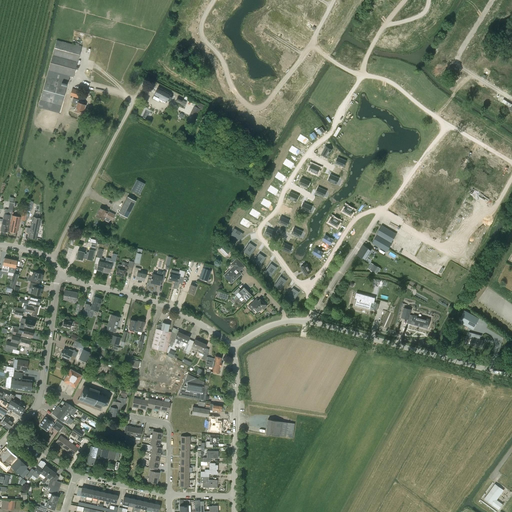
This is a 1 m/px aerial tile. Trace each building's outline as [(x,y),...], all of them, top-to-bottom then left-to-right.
[(40,99),(38,108),(42,109),(59,114),(61,105),(64,94),(67,83),(69,76),(73,77),(81,47),(57,40),(48,70),(47,77),(40,99)] [(153,96),(166,102),(170,94),(158,87),(153,96)] [(78,103),(79,100),(77,99),(77,98),(78,98),(81,91),(72,88),(69,96),(75,97),(74,98),(73,98),(72,103),(77,104),(74,112),(79,114),(78,117),(81,118),(82,115),(83,115),(84,110),(86,105),(78,103)] [(187,102),(177,97),(175,102),(184,106),(187,102)] [(193,107),(189,116),(196,119),(200,110),(193,107)] [(301,135),(297,140),(305,145),(308,140),(301,135)] [(292,146),(289,151),(296,156),(300,151),(292,146)] [(326,146),(321,154),(327,158),(332,149),(326,146)] [(338,157),(335,163),(344,167),(346,161),(338,157)] [(286,159),(283,164),(290,169),(294,164),(286,159)] [(309,162),(305,168),(313,173),(316,167),(309,162)] [(278,172),(274,178),(282,182),(285,177),(278,172)] [(331,174),(328,180),(336,184),(339,178),(331,174)] [(301,178),(299,184),(307,188),(310,182),(301,178)] [(139,195),(145,184),(136,179),(131,190),(139,195)] [(270,185),(267,190),(275,195),(278,190),(270,185)] [(318,187),(315,193),(324,197),(327,191),(318,187)] [(290,192),(287,198),(296,202),(299,196),(290,192)] [(136,201),(127,196),(118,213),(121,215),(120,216),(124,218),(125,218),(126,217),(127,218),(136,201)] [(263,198),(260,204),(268,208),(271,203),(263,198)] [(5,208),(4,214),(1,231),(8,232),(10,221),(11,221),(12,216),(14,206),(14,205),(14,203),(10,202),(9,204),(8,208),(8,209),(5,208)] [(303,203),(301,209),(309,213),(312,207),(303,203)] [(346,206),(343,212),(351,216),(354,211),(346,206)] [(108,211),(108,212),(107,212),(100,208),(96,216),(104,220),(108,222),(110,220),(112,221),(115,215),(108,211)] [(252,209),(249,214),(257,219),(260,213),(252,209)] [(12,216),(11,221),(9,231),(17,233),(20,217),(12,216)] [(280,216),(278,223),(286,226),(289,220),(280,216)] [(37,233),(39,225),(40,219),(32,218),(31,224),(30,229),(27,228),(26,232),(29,233),(28,237),(36,239),(37,233)] [(243,218),(240,223),(247,228),(251,222),(243,218)] [(332,218),(329,223),(337,228),(340,223),(332,218)] [(376,235),(377,235),(372,244),(387,252),(392,243),(392,242),(396,234),(381,225),(376,235)] [(267,228),(264,234),(272,238),(275,232),(267,228)] [(294,228),(291,234),(300,238),(302,232),(294,228)] [(234,229),(230,235),(239,240),(243,234),(234,229)] [(326,235),(323,241),(331,245),(334,240),(326,235)] [(249,243),(243,251),(250,256),(255,247),(249,243)] [(283,243),(280,249),(289,253),(292,246),(283,243)] [(365,260),(371,250),(363,245),(357,255),(365,260)] [(226,256),(229,252),(223,246),(219,249),(226,256)] [(82,258),(87,259),(87,260),(92,261),(95,251),(89,249),(88,252),(87,252),(86,254),(84,254),(84,252),(78,251),(76,258),(82,260),(82,258)] [(316,249),(313,254),(321,259),(324,253),(316,249)] [(103,271),(106,259),(101,258),(103,252),(98,251),(96,257),(99,258),(98,261),(98,264),(96,269),(103,271)] [(106,258),(106,259),(103,271),(110,272),(112,264),(111,264),(112,261),(115,262),(117,254),(112,253),(111,259),(106,258)] [(259,254),(253,262),(259,266),(265,258),(259,254)] [(3,265),(2,270),(8,272),(9,267),(11,259),(4,258),(3,265)] [(9,267),(8,272),(14,273),(15,268),(17,261),(11,259),(9,267)] [(232,282),(239,275),(239,273),(238,272),(244,266),(237,259),(231,264),(233,267),(227,272),(227,274),(225,277),(228,280),(229,279),(232,282)] [(117,268),(116,274),(124,276),(125,270),(127,271),(128,267),(132,268),(134,262),(129,261),(129,263),(125,262),(122,262),(121,265),(118,264),(117,268)] [(271,264),(265,272),(271,276),(277,268),(271,264)] [(307,264),(301,267),(305,275),(311,272),(307,264)] [(141,269),(135,267),(134,273),(137,274),(136,279),(144,281),(146,274),(139,273),(140,270),(141,269)] [(203,267),(199,278),(207,281),(211,270),(203,267)] [(179,283),(182,284),(184,278),(183,277),(185,271),(179,270),(178,276),(170,274),(169,279),(174,281),(172,288),(177,289),(179,283)] [(41,281),(43,274),(40,273),(40,272),(36,271),(36,272),(33,271),(32,276),(29,275),(27,281),(35,282),(36,279),(41,281)] [(166,272),(163,271),(162,272),(157,271),(156,275),(152,274),(150,282),(159,285),(160,281),(163,282),(166,272)] [(18,275),(14,273),(10,286),(13,287),(15,284),(18,275)] [(280,277),(274,285),(280,289),(286,281),(280,277)] [(29,288),(32,289),(31,293),(41,296),(43,289),(37,287),(38,284),(30,282),(29,288)] [(194,285),(190,284),(188,292),(194,294),(196,286),(197,283),(195,282),(194,285)] [(240,290),(238,288),(233,293),(235,295),(238,292),(246,300),(251,295),(243,287),(240,290)] [(293,288),(287,297),(293,301),(299,292),(293,288)] [(65,290),(63,300),(76,302),(78,292),(65,290)] [(356,293),(355,298),(357,299),(355,305),(370,309),(372,303),(374,303),(375,298),(356,293)] [(25,303),(24,305),(28,306),(28,304),(29,302),(32,303),(39,305),(40,300),(29,297),(28,301),(19,299),(19,302),(25,303)] [(85,305),(82,314),(88,316),(89,314),(93,315),(94,310),(98,311),(102,299),(94,297),(91,307),(87,305),(85,305)] [(255,303),(253,301),(248,306),(252,310),(254,308),(256,311),(257,312),(261,307),(263,309),(266,306),(260,299),(256,303),(255,303)] [(83,304),(77,303),(75,312),(81,313),(83,304)] [(24,305),(23,309),(23,310),(25,310),(32,312),(31,315),(36,316),(38,307),(33,306),(33,307),(28,306),(24,305)] [(23,310),(23,309),(16,307),(14,314),(22,315),(23,310)] [(413,316),(410,315),(411,310),(404,307),(401,318),(408,320),(407,323),(411,324),(417,326),(418,325),(427,328),(429,320),(413,315),(413,316)] [(472,314),(466,311),(464,310),(458,321),(460,322),(465,325),(472,314)] [(106,329),(115,332),(120,317),(111,314),(106,329)] [(25,319),(21,318),(19,328),(24,329),(24,326),(33,328),(35,321),(25,319)] [(72,321),(64,319),(62,326),(70,328),(70,329),(74,330),(75,326),(78,327),(78,329),(80,329),(81,327),(82,321),(75,319),(75,321),(72,321)] [(135,332),(135,331),(137,321),(130,320),(128,328),(128,330),(135,332)] [(137,320),(137,321),(135,331),(138,332),(138,334),(141,334),(142,332),(142,331),(144,322),(137,320)] [(162,326),(156,325),(156,328),(151,348),(167,352),(167,349),(169,343),(171,332),(168,331),(170,324),(162,323),(162,326)] [(14,328),(13,333),(32,338),(34,331),(20,328),(19,330),(14,328)] [(176,343),(179,345),(183,334),(178,332),(177,334),(171,332),(169,343),(172,345),(176,338),(178,339),(176,343)] [(466,345),(465,346),(480,349),(482,342),(477,341),(479,336),(464,333),(463,338),(468,339),(466,345)] [(183,334),(179,345),(178,346),(181,347),(184,342),(187,343),(190,337),(183,334)] [(114,345),(114,344),(118,346),(121,338),(116,337),(116,336),(112,335),(109,344),(114,345)] [(17,348),(17,347),(16,346),(18,337),(12,336),(10,342),(7,341),(5,347),(4,351),(12,353),(13,349),(16,350),(17,348)] [(19,338),(19,337),(18,337),(16,346),(17,347),(18,343),(20,343),(19,345),(29,347),(30,341),(19,338)] [(189,345),(186,351),(185,353),(188,355),(191,349),(196,352),(197,351),(201,342),(195,339),(192,346),(189,345)] [(202,358),(207,360),(208,357),(207,357),(206,357),(207,354),(208,354),(209,349),(205,348),(207,345),(201,342),(197,351),(199,352),(198,354),(199,355),(202,357),(202,358)] [(68,351),(64,349),(61,356),(69,359),(71,356),(75,357),(78,352),(69,349),(68,351)] [(91,353),(83,350),(79,359),(87,363),(91,353)] [(214,359),(208,357),(207,360),(205,366),(205,368),(207,368),(207,367),(212,368),(211,371),(212,371),(212,372),(216,373),(218,373),(220,367),(221,367),(222,363),(220,363),(221,358),(215,356),(214,359)] [(138,367),(139,361),(128,358),(127,364),(126,366),(137,369),(138,367)] [(22,370),(22,369),(26,370),(28,362),(18,360),(16,369),(22,370)] [(70,369),(63,381),(75,387),(81,377),(82,375),(70,369)] [(188,374),(178,396),(205,400),(207,389),(203,388),(204,382),(188,374)] [(32,380),(11,377),(6,376),(6,381),(11,382),(10,385),(5,384),(4,387),(10,388),(31,391),(32,380)] [(82,402),(83,402),(83,401),(86,402),(86,403),(87,403),(90,404),(89,404),(90,405),(90,404),(94,405),(93,406),(101,409),(102,406),(103,406),(103,405),(106,404),(107,405),(108,404),(107,404),(109,400),(109,399),(108,400),(106,397),(107,396),(106,396),(105,397),(102,395),(103,395),(102,394),(101,395),(98,394),(99,392),(100,391),(99,391),(95,390),(96,389),(95,389),(95,390),(92,388),(92,387),(91,388),(89,387),(89,386),(88,386),(88,387),(84,385),(83,385),(83,386),(82,390),(80,395),(78,399),(77,399),(78,400),(79,400),(83,401),(82,402)] [(0,399),(23,411),(26,406),(14,399),(15,396),(10,393),(9,395),(3,392),(0,390),(0,399)] [(126,399),(118,397),(117,402),(113,401),(111,407),(110,407),(109,415),(112,416),(112,417),(115,418),(116,416),(116,417),(118,409),(121,409),(121,407),(124,408),(126,399)] [(132,407),(139,408),(140,399),(134,398),(132,407)] [(148,398),(148,401),(147,407),(154,409),(156,400),(148,398)] [(0,399),(0,401),(3,403),(2,404),(6,407),(20,416),(23,411),(0,399)] [(147,407),(148,401),(140,399),(139,408),(146,410),(147,407)] [(154,409),(161,410),(163,401),(156,400),(154,409)] [(163,401),(161,410),(168,412),(170,403),(163,401)] [(70,412),(69,413),(73,416),(73,414),(75,412),(72,410),(73,407),(68,404),(66,402),(62,407),(70,412)] [(221,412),(222,405),(213,404),(210,403),(206,403),(205,406),(205,409),(193,407),(191,414),(208,417),(209,411),(212,411),(212,410),(221,412)] [(68,416),(69,413),(70,412),(62,407),(61,409),(58,406),(52,413),(66,423),(70,417),(68,416)] [(0,421),(9,428),(13,422),(6,416),(5,417),(0,412),(0,421)] [(46,417),(40,425),(47,430),(53,422),(46,417)] [(187,417),(175,418),(175,426),(183,426),(183,429),(190,428),(190,421),(187,421),(187,417)] [(292,438),(294,423),(290,423),(281,422),(268,420),(266,434),(279,436),(292,438)] [(63,426),(56,421),(52,427),(59,432),(63,426)] [(130,439),(133,440),(135,427),(128,426),(126,435),(131,436),(130,439)] [(73,431),(79,435),(82,431),(76,427),(73,431)] [(142,429),(135,427),(133,440),(135,440),(136,437),(140,438),(142,429)] [(153,431),(151,439),(161,440),(162,433),(153,431)] [(55,443),(61,447),(66,440),(60,435),(55,443)] [(204,441),(205,447),(208,447),(210,447),(210,445),(218,445),(218,435),(206,435),(206,441),(204,441)] [(181,436),(180,444),(189,444),(190,436),(181,436)] [(159,447),(161,440),(151,439),(150,446),(152,446),(159,447)] [(61,447),(67,451),(72,444),(66,440),(61,447)] [(72,444),(67,451),(73,456),(78,448),(72,444)] [(94,465),(96,455),(98,448),(91,446),(87,464),(94,465)] [(152,446),(151,453),(160,455),(162,448),(159,447),(152,446)] [(0,454),(0,467),(1,465),(6,470),(10,465),(9,465),(17,457),(6,448),(0,454)] [(102,449),(99,448),(97,456),(120,461),(122,453),(102,448),(102,449)] [(207,451),(206,458),(203,458),(203,462),(210,462),(210,458),(218,458),(218,451),(207,451)] [(151,453),(150,460),(159,462),(160,455),(151,453)] [(28,473),(29,471),(27,469),(28,467),(18,458),(10,466),(11,467),(20,476),(20,475),(23,478),(28,473)] [(40,474),(45,477),(51,469),(46,466),(45,466),(46,464),(41,460),(37,465),(38,465),(34,470),(32,468),(29,471),(28,473),(26,476),(30,478),(32,475),(37,478),(39,475),(40,474)] [(157,469),(159,462),(150,460),(148,467),(151,468),(150,471),(148,482),(157,484),(159,473),(156,472),(156,469),(157,469)] [(200,472),(200,477),(209,477),(209,474),(217,474),(218,465),(215,465),(215,463),(209,463),(209,470),(205,470),(204,472),(200,472)] [(51,480),(56,473),(51,469),(45,477),(41,482),(44,484),(48,478),(51,480)] [(209,477),(200,477),(200,483),(202,483),(202,487),(217,488),(217,480),(209,480),(209,477)] [(504,490),(502,489),(495,484),(484,499),(499,509),(502,504),(497,500),(504,490)] [(48,497),(47,500),(57,503),(59,496),(51,494),(50,498),(48,497)] [(9,502),(2,500),(1,508),(7,510),(9,502)] [(57,503),(47,500),(47,502),(46,502),(45,506),(47,507),(54,510),(57,503)]
